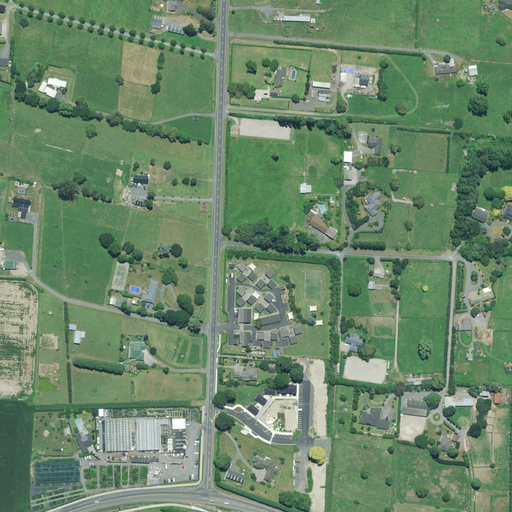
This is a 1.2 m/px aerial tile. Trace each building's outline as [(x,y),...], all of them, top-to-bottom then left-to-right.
[(510,0),(499,0),(498,0),(500,4),(499,5),(502,12),(506,10),(511,10),(511,0),(510,0)] [(163,17),(154,15),(152,27),(161,29),(163,17)] [(186,29),(170,25),(169,31),(185,35),(186,29)] [(450,67),(450,65),(443,66),(443,65),(439,65),(439,67),(435,67),(436,75),(456,73),(456,66),(450,67)] [(478,75),(476,65),(469,67),(470,76),(478,75)] [(287,68),(282,67),(281,70),(277,70),(275,87),(279,87),(279,86),(282,86),(284,79),(285,79),(287,68)] [(48,83),(43,81),(39,90),(45,93),(45,92),(47,93),(47,94),(55,98),(58,92),(56,91),(57,87),(58,88),(60,88),(60,86),(66,87),(67,82),(58,80),(59,79),(54,78),(54,79),(49,78),(48,84),(54,85),(53,87),(56,87),(55,90),(46,86),(48,83)] [(329,97),(329,91),(320,90),(319,101),(326,101),(326,97),(329,97)] [(381,155),(382,139),(372,138),(372,139),(369,139),(368,146),(376,147),(375,154),(381,155)] [(160,167),(155,167),(155,169),(153,169),(153,178),(158,178),(158,180),(168,181),(168,169),(160,169),(160,167)] [(149,176),(134,175),(134,182),(148,183),(149,176)] [(306,185),(306,184),(301,184),(301,193),(307,193),(307,192),(311,192),(311,185),(306,185)] [(382,196),(378,191),(372,197),(370,195),(366,199),(370,204),(366,208),(373,217),(378,212),(376,210),(382,205),(378,200),(382,196)] [(145,198),(136,196),(135,204),(144,206),(145,198)] [(511,208),(507,205),(502,215),(511,219),(511,209),(511,208)] [(489,213),(476,208),(473,218),(485,223),(489,213)] [(318,213),(312,209),(308,215),(310,216),(307,220),(310,222),(310,224),(316,228),(335,240),(339,235),(336,233),(337,232),(315,217),(318,213)] [(247,267),(241,262),(237,267),(242,272),(247,267)] [(270,269),(265,274),(270,278),(275,273),(270,269)] [(381,269),(381,270),(375,270),(374,277),(380,277),(380,278),(384,278),(384,269),(381,269)] [(257,276),(252,271),(247,276),(253,281),(257,276)] [(241,272),(236,278),(241,282),(246,276),(241,272)] [(261,279),(255,285),(260,289),(265,283),(261,279)] [(276,284),(271,279),(266,284),(272,289),(276,284)] [(160,282),(151,280),(148,295),(143,294),(142,301),(155,303),(160,282)] [(246,291),(241,286),(236,291),(242,296),(246,291)] [(491,290),(490,287),(484,289),(484,290),(479,291),(481,295),(470,299),(472,305),(480,302),(480,304),(482,303),(482,302),(493,298),(491,290)] [(269,293),(264,298),(269,303),(274,297),(269,293)] [(256,301),(251,296),(246,301),(252,306),(256,301)] [(241,297),(236,303),(240,307),(246,301),(241,297)] [(260,303),(255,309),(259,313),(264,307),(260,303)] [(275,308),(270,303),(265,308),(271,313),(275,308)] [(250,323),(251,309),(243,309),(242,323),(250,323)] [(279,313),(259,318),(261,325),(281,321),(279,313)] [(472,330),(472,319),(463,319),(463,324),(459,324),(459,330),(472,330)] [(294,328),(295,334),(302,333),(301,326),(294,328)] [(280,331),(282,337),(289,336),(287,329),(280,331)] [(85,332),(76,331),(75,343),(81,344),(82,338),(84,338),(85,332)] [(252,333),(243,332),(243,346),(249,346),(249,341),(252,341),(252,333)] [(356,352),(358,347),(356,346),(356,345),(358,346),(361,347),(363,340),(348,335),(346,342),(352,344),(350,350),(356,352)] [(146,343),(135,342),(135,344),(133,344),(133,356),(130,355),(130,358),(136,358),(136,360),(144,360),(144,352),(142,352),(142,349),(146,349),(146,343)] [(300,371),(303,376),(315,371),(313,364),(302,368),(303,370),(300,371)] [(258,369),(246,368),(246,374),(240,374),(240,372),(235,371),(234,377),(239,378),(239,379),(244,379),(244,380),(251,381),(251,380),(257,380),(258,369)] [(291,392),(284,389),(282,396),(289,398),(291,392)] [(453,402),(453,397),(445,397),(445,409),(455,409),(455,406),(474,406),(474,399),(463,399),(463,402),(453,402)] [(407,408),(402,408),(401,413),(427,416),(428,402),(407,400),(407,408)] [(279,406),(274,402),(264,415),(269,420),(271,418),(278,424),(284,417),(276,410),(279,406)] [(381,409),(371,408),(370,414),(367,414),(367,411),(362,411),(361,419),(360,419),(359,423),(370,424),(370,425),(378,426),(377,428),(389,429),(390,420),(380,419),(381,409)] [(137,420),(138,450),(162,449),(161,425),(169,424),(168,419),(137,420)] [(173,419),(173,429),(186,429),(186,419),(173,419)] [(132,450),(131,420),(106,421),(107,451),(132,450)] [(173,432),(174,450),(184,449),(183,432),(173,432)] [(80,434),(76,435),(83,454),(89,452),(87,447),(91,445),(91,444),(94,443),(90,433),(86,435),(87,436),(82,438),(80,434)] [(443,436),(439,449),(449,452),(450,446),(449,445),(451,438),(443,436)] [(266,460),(256,456),(254,462),(257,463),(256,466),(263,469),(264,468),(267,469),(264,479),(270,481),(274,472),(277,474),(279,469),(275,468),(277,465),(274,464),(275,461),(267,458),(266,460)] [(245,476),(229,470),(227,477),(242,483),(245,476)]
